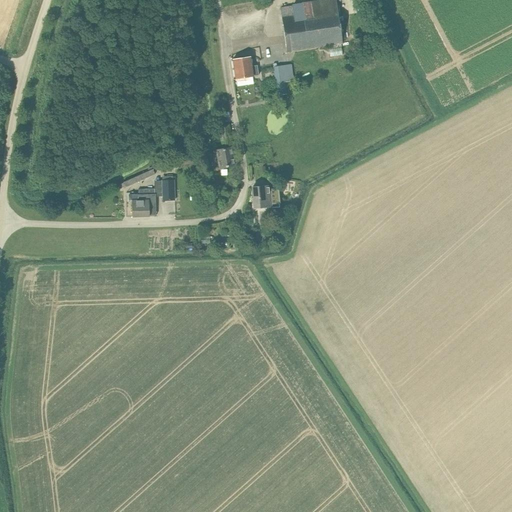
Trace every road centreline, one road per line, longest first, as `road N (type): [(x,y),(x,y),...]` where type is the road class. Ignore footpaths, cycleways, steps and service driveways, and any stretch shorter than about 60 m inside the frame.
road 1 (unclassified): [(0,229),(218,222),(232,215),(242,175),(216,0)]
road 2 (unclassified): [(0,227),(11,125),(47,0)]
